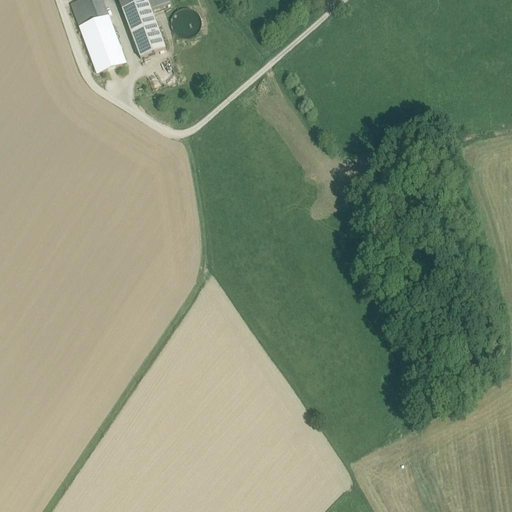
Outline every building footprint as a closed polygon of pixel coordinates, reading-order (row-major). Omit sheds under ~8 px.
[(90,0),(72,6),(80,29),(98,23),(90,0)] [(124,66),(101,0),(90,0),(98,23),(80,29),(96,76),(124,66)] [(117,0),(122,13),(133,9),(132,7),(146,2),(145,0),(117,0)] [(145,0),(146,2),(150,12),(151,11),(169,5),(170,5),(167,0),(145,0)] [(146,2),(132,7),(133,9),(122,13),(139,61),(165,53),(151,15),(150,12),(146,2)] [(169,5),(151,11),(152,14),(170,8),(169,5)] [(199,34),(200,28),(199,22),(196,17),(191,14),(185,13),(180,14),(175,17),(172,22),(171,28),(172,34),(175,39),(180,42),(186,43),(191,42),(196,39),(199,34)]
